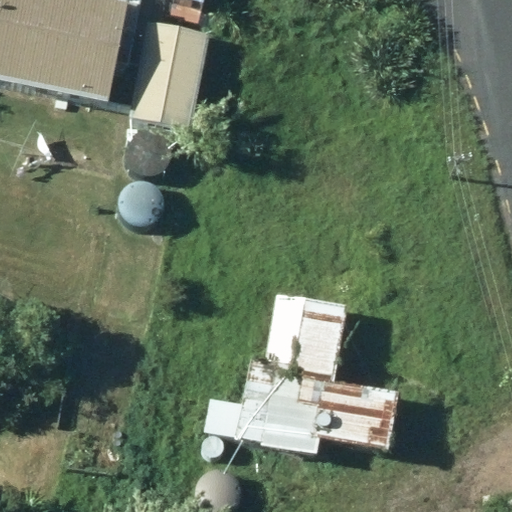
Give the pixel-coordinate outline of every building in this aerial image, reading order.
[(0,0),(0,76),(106,98),(126,0),(0,0)] [(188,128),(208,27),(148,16),(128,116),(188,128)] [(129,169),(134,175),(141,178),(149,179),(157,178),(164,174),(169,168),(172,161),(172,153),(170,145),(165,139),(159,135),(151,132),(144,133),(137,136),(131,140),(127,147),(125,154),(126,162),(129,169)] [(123,222),(129,227),(136,231),(144,232),(151,231),(158,227),(163,221),(166,213),(166,206),(164,198),(160,192),(153,187),(146,185),(138,186),(131,188),(125,193),(121,200),(119,207),(120,215),(123,222)] [(275,292),(264,354),(248,351),(240,401),(208,396),(203,430),(262,440),(261,443),(316,452),(319,435),(389,447),(400,388),(334,376),(346,304),(275,292)] [(336,480),(332,511),(366,511),(370,484),(336,480)]
